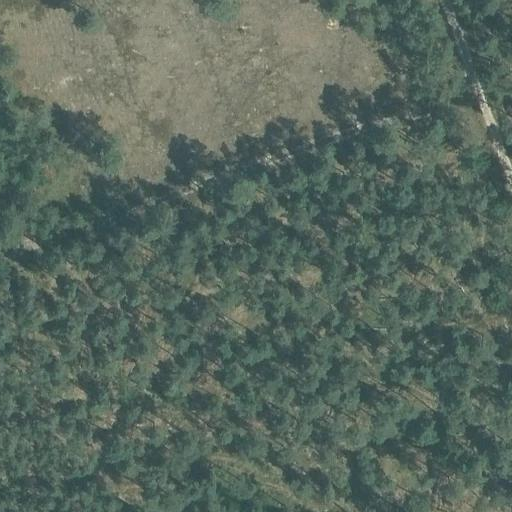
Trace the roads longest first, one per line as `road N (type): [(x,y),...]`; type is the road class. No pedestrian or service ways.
road 1 (track): [(0,258),(473,89)]
road 2 (track): [(442,0),(511,196)]
